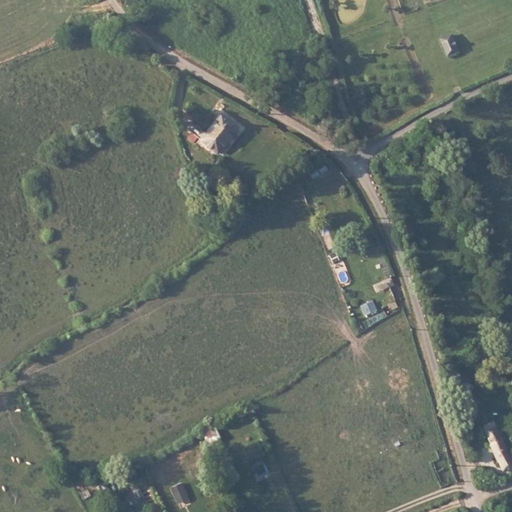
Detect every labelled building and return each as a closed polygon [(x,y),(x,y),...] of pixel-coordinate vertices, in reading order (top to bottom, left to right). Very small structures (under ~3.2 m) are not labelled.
[(459,53),(452,34),(441,38),(447,56),(459,53)] [(239,127),(220,112),(199,140),(218,154),(239,127)] [(367,298),(370,305),(381,300),(378,293),(367,298)] [(485,411),(492,431),(496,443),(500,456),(511,451),(511,440),(507,442),(495,408),(485,411)] [(189,483),(177,488),(184,501),(195,497),(189,483)] [(142,499),(146,507),(152,505),(148,497),(143,499),(142,499)]
